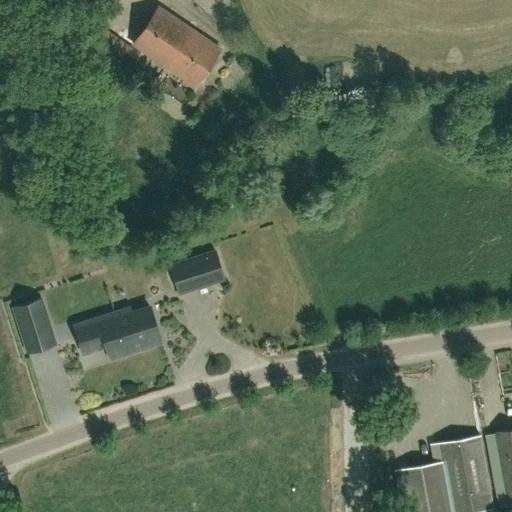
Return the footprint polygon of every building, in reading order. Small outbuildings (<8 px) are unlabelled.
[(195,85),(220,48),(158,5),(133,43),(195,85)] [(130,68),(140,53),(101,25),(90,40),(130,68)] [(169,264),(173,278),(177,290),(223,275),(214,249),(169,264)] [(28,352),(52,344),(54,343),(39,298),(13,306),(28,352)] [(110,357),(127,351),(161,340),(149,305),(115,317),(114,312),(74,325),(83,352),(105,344),(110,357)] [(34,352),(57,433),(83,426),(59,345),(34,352)] [(511,504),(511,426),(496,430),(496,432),(484,434),(497,506),(508,504),(508,505),(511,504)] [(438,440),(441,459),(396,467),(404,511),(461,511),(492,506),(479,433),(438,440)]
